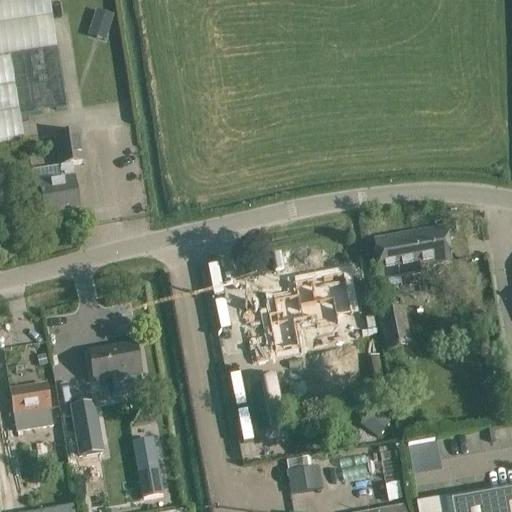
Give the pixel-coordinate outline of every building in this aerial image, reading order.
[(48,0),(0,0),(0,56),(56,48),(48,0)] [(96,11),(87,36),(105,42),(113,17),(96,11)] [(9,56),(0,57),(0,145),(23,141),(9,56)] [(62,181),(38,185),(43,215),(80,209),(72,166),(84,164),(79,132),(55,136),(61,171),(60,171),(62,181)] [(373,241),(377,261),(381,282),(384,281),(386,290),(401,287),(400,278),(424,274),(422,267),(452,261),(446,228),(373,241)] [(339,327),(330,329),(328,329),(325,316),(347,312),(342,283),(296,291),(302,321),(313,319),(322,369),(346,364),(339,327)] [(379,315),(386,353),(411,348),(405,311),(379,315)] [(89,354),(92,373),(94,382),(110,379),(114,399),(144,394),(141,374),(135,345),(89,354)] [(379,357),(367,359),(372,392),(384,390),(379,357)] [(410,368),(392,372),(396,392),(414,389),(410,368)] [(258,441),(283,437),(276,377),(248,382),(258,441)] [(46,387),(10,393),(13,415),(50,410),(46,387)] [(93,406),(70,410),(79,457),(102,453),(93,406)] [(161,431),(147,433),(154,467),(167,465),(161,431)] [(290,495),(322,489),(318,467),(286,473),(290,495)] [(445,511),(511,511),(511,488),(444,501),(445,511)]
